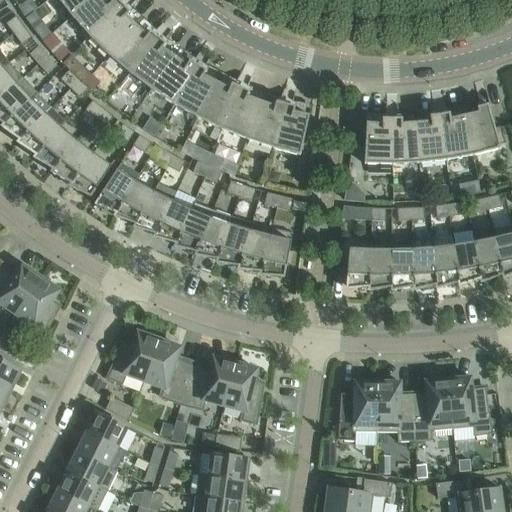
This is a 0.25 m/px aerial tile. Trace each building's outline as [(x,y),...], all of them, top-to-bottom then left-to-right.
[(57,0),(71,18),(93,0),(57,0)] [(93,0),(71,18),(89,38),(129,0),(93,0)] [(109,57),(136,27),(144,19),(131,8),(137,1),(135,0),(129,0),(89,38),(109,57)] [(13,36),(23,28),(15,18),(5,25),(13,36)] [(144,19),(136,27),(109,57),(129,75),(167,28),(162,25),(156,31),(144,19)] [(23,28),(13,36),(21,46),(31,39),(23,28)] [(167,28),(129,75),(151,91),(181,49),(166,39),(171,32),(167,28)] [(45,41),(61,59),(68,53),(52,34),(45,41)] [(38,66),(47,58),(39,48),(29,56),(38,66)] [(151,91),(174,106),(205,55),(200,52),(195,59),(181,49),(151,91)] [(205,55),(174,106),(197,120),(221,74),(206,66),(210,58),(205,55)] [(71,56),(62,65),(64,68),(68,72),(72,75),(81,66),(71,56)] [(47,58),(38,66),(47,76),(56,67),(47,58)] [(3,69),(0,71),(0,99),(16,85),(22,80),(9,64),(3,69)] [(69,90),(78,81),(72,75),(68,72),(60,81),(69,90)] [(221,74),(197,120),(222,131),(246,76),(241,74),(236,82),(221,74)] [(246,76),(222,131),(247,141),(264,93),(248,87),(251,79),(246,76)] [(36,95),(22,80),(16,85),(0,99),(0,123),(4,126),(36,95)] [(78,81),(69,90),(79,99),(88,90),(78,81)] [(264,93),(247,141),(272,150),(289,92),(284,90),(281,99),(264,93)] [(300,157),(311,106),(293,102),(295,94),(289,92),(272,150),(300,157)] [(461,106),(464,117),(472,157),(500,150),(499,147),(504,145),(500,129),(494,130),(488,107),(490,107),(485,92),(477,94),(478,103),(461,106)] [(36,95),(4,126),(8,130),(6,133),(20,142),(51,109),(36,95)] [(437,102),(439,116),(446,162),(472,157),(464,117),(461,106),(445,110),(443,101),(437,102)] [(95,120),(103,110),(92,102),(85,112),(95,120)] [(415,113),(419,165),(446,162),(439,116),(437,102),(431,103),(432,112),(415,113)] [(392,166),(391,106),(386,106),(385,115),(367,114),(364,165),(392,166)] [(391,106),(392,166),(419,165),(415,113),(398,115),(397,106),(391,106)] [(51,109),(20,142),(24,145),(22,148),(36,157),(60,129),(66,123),(51,109)] [(103,110),(95,120),(105,128),(113,118),(103,110)] [(127,144),(134,133),(123,125),(116,136),(127,144)] [(60,129),(36,157),(41,160),(39,163),(53,172),(76,142),(60,129)] [(144,154),(151,144),(139,136),(132,147),(144,154)] [(76,142),(53,172),(58,174),(56,177),(71,185),(93,155),(76,142)] [(167,168),(173,157),(161,150),(155,161),(167,168)] [(93,155),(71,185),(76,188),(74,191),(90,198),(111,168),(93,155)] [(173,157),(167,168),(179,174),(184,163),(173,157)] [(204,179),(209,167),(197,162),(192,174),(204,179)] [(121,165),(96,203),(102,206),(101,209),(116,215),(135,183),(139,176),(121,165)] [(209,167),(204,179),(217,184),(221,173),(209,167)] [(239,198),(243,186),(230,182),(226,193),(239,198)] [(135,183),(116,215),(121,217),(120,220),(136,226),(153,193),(135,183)] [(153,193),(136,226),(141,228),(140,231),(156,236),(172,202),(172,203),(177,192),(159,183),(153,193)] [(243,186),(239,198),(251,202),(255,191),(243,186)] [(276,209),(279,197),(266,194),(263,206),(276,209)] [(485,199),(488,211),(501,208),(498,196),(485,199)] [(279,197),(276,209),(289,212),(292,200),(279,197)] [(488,211),(485,199),(472,202),(475,214),(488,211)] [(160,241),(176,245),(191,211),(172,203),(172,202),(156,236),(161,238),(160,241)] [(448,206),(449,218),(462,216),(461,204),(448,206)] [(191,211),(176,245),(181,247),(181,250),(197,254),(213,211),(193,205),(191,211)] [(449,218),(448,206),(435,207),(436,220),(449,218)] [(343,207),(341,221),(358,222),(371,222),(372,210),(359,209),(343,207)] [(410,222),(410,209),(397,210),(397,222),(410,222)] [(410,209),(410,222),(424,221),(423,209),(410,209)] [(372,210),(371,222),(384,223),(385,210),(372,210)] [(213,211),(197,254),(202,255),(202,258),(218,261),(232,218),(213,211)] [(223,266),(239,268),(251,224),(232,218),(218,261),(223,262),(223,266)] [(261,274),(271,230),(251,224),(239,268),(245,269),(244,272),(261,274)] [(494,239),(503,276),(508,274),(509,277),(511,275),(511,226),(492,232),(494,239)] [(271,230),(261,274),(266,274),(266,278),(284,278),(291,242),(292,233),(271,230)] [(474,244),(481,280),(486,278),(487,282),(503,276),(494,239),(474,244)] [(453,247),(459,284),(464,282),(465,285),(481,280),(474,244),(453,247)] [(433,249),(436,286),(442,285),(443,288),(459,284),(453,247),(433,249)] [(412,251),(414,288),(420,287),(420,290),(436,286),(433,249),(412,251)] [(369,288),(370,251),(348,250),(346,287),(353,287),(353,290),(369,288)] [(370,251),(369,288),(375,288),(375,291),(392,289),(391,251),(370,251)] [(391,251),(392,289),(397,288),(398,291),(414,288),(412,251),(391,251)] [(0,266),(0,305),(15,315),(40,279),(21,266),(15,276),(0,266)] [(40,279),(15,315),(31,327),(26,335),(39,344),(60,307),(52,302),(58,292),(40,279)] [(143,383),(158,341),(137,333),(133,345),(124,341),(107,380),(121,385),(124,376),(143,383)] [(0,354),(15,362),(21,350),(0,339),(0,354)] [(158,341),(143,383),(162,389),(159,398),(180,406),(192,366),(175,360),(179,349),(158,341)] [(192,366),(180,406),(202,412),(204,402),(223,407),(235,365),(213,359),(210,370),(192,366)] [(0,386),(11,392),(21,372),(0,361),(0,386)] [(235,365),(223,407),(243,412),(241,422),(256,426),(263,384),(253,382),(256,370),(235,365)] [(473,428),(474,438),(492,436),(491,430),(495,422),(490,420),(485,389),(471,391),(470,380),(471,380),(471,379),(447,381),(452,430),(473,428)] [(431,432),(452,430),(447,381),(424,383),(424,384),(425,384),(426,395),(413,395),(415,443),(432,442),(431,432)] [(337,436),(337,442),(355,443),(355,447),(376,447),(376,434),(377,384),(353,383),(353,385),(354,385),(354,395),(340,395),(338,426),(333,429),(337,436)] [(397,444),(415,443),(413,395),(399,396),(399,385),(401,385),(401,384),(377,384),(376,434),(397,434),(397,444)] [(11,392),(0,386),(0,410),(1,412),(11,392)] [(111,399),(105,411),(128,423),(134,410),(111,399)] [(127,429),(93,412),(83,432),(117,449),(127,429)] [(163,425),(159,436),(170,439),(173,428),(163,425)] [(83,432),(73,451),(108,468),(117,449),(83,432)] [(202,434),(200,447),(214,449),(216,436),(202,434)] [(241,439),(216,436),(214,449),(239,453),(241,439)] [(63,471),(107,492),(116,474),(107,469),(108,468),(73,451),(63,471)] [(149,465),(158,468),(162,453),(153,451),(149,465)] [(177,458),(168,455),(164,470),(173,472),(177,458)] [(211,455),(208,477),(246,482),(249,460),(211,455)] [(335,457),(322,456),(322,469),(335,469),(335,457)] [(469,460),(457,461),(458,472),(470,471),(469,460)] [(389,463),(377,463),(377,475),(389,476),(389,463)] [(158,468),(149,465),(145,479),(154,482),(158,468)] [(426,465),(417,466),(418,479),(427,478),(426,465)] [(173,472),(164,470),(159,484),(168,487),(173,472)] [(63,471),(54,490),(88,507),(97,511),(107,492),(63,471)] [(194,497),(243,504),(246,482),(208,477),(197,475),(194,497)] [(329,488),(328,488),(324,511),(370,511),(372,497),(390,499),(392,485),(364,481),(362,494),(329,490),(329,488)] [(501,511),(498,488),(497,489),(497,490),(465,495),(463,481),(435,485),(437,500),(454,497),(456,511),(501,511)] [(44,509),(49,511),(86,511),(88,507),(54,490),(44,509)] [(139,508),(148,511),(152,497),(143,494),(139,508)] [(148,511),(151,511),(157,511),(162,500),(152,497),(148,511)] [(242,511),(243,504),(194,497),(192,511),(242,511)]
